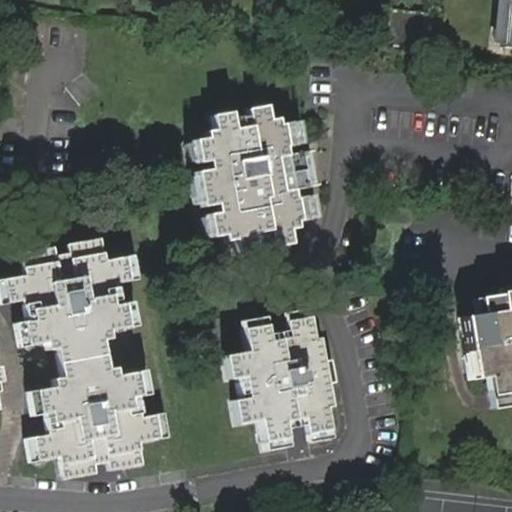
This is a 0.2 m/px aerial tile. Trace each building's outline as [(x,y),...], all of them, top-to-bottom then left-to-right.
[(386,50),(421,53),(423,26),(388,23),(386,50)] [(420,61),(421,53),(386,50),(386,59),(420,61)] [(195,177),(196,181),(291,191),(305,189),(300,156),(287,158),(286,150),(299,147),(296,126),(280,128),(278,123),(272,123),(269,110),(248,114),(249,120),(251,131),(237,133),(235,123),(234,116),(214,119),(216,132),(207,133),(209,141),(196,144),(199,167),(212,166),(213,175),(195,177)] [(249,120),(235,123),(237,133),(251,131),(249,120)] [(300,156),(305,189),(318,187),(313,154),(300,156)] [(291,191),(196,181),(200,204),(217,202),(218,209),(206,211),(209,234),(222,232),(224,240),(232,238),(235,251),(254,248),(253,242),(251,231),(266,230),(267,240),(268,246),(290,243),(288,229),(294,228),(294,221),(308,219),(304,197),(292,198),(291,191)] [(251,231),(253,242),(267,240),(266,230),(251,231)] [(90,464),(103,461),(104,471),(136,465),(133,443),(154,440),(150,416),(136,418),(130,419),(126,394),(133,393),(135,393),(135,392),(131,370),(110,373),(109,366),(102,366),(98,337),(105,336),(104,326),(122,324),(119,300),(106,303),(103,279),(128,274),(124,251),(102,254),(99,233),(64,238),(65,246),(51,248),(50,240),(19,245),(23,267),(0,271),(4,295),(27,291),(30,314),(18,316),(22,340),(41,336),(43,345),(50,345),(55,374),(48,375),(49,383),(30,386),(34,413),(47,411),(50,432),(28,436),(31,460),(55,457),(58,479),(91,473),(90,464)] [(511,303),(495,306),(497,313),(511,310),(511,303)] [(511,310),(497,313),(495,306),(473,309),(476,328),(465,330),(476,392),(488,390),(490,405),(511,401),(511,310)] [(242,355),(221,358),(225,383),(240,380),(243,399),(229,402),(232,426),(254,422),(259,444),(281,440),(278,424),(300,420),(303,436),(327,432),(324,410),(331,409),(319,341),(313,342),(309,320),(285,324),(288,342),(264,346),(261,328),(238,331),(242,355)] [(511,416),(511,401),(490,405),(485,406),(487,421),(511,416)]
